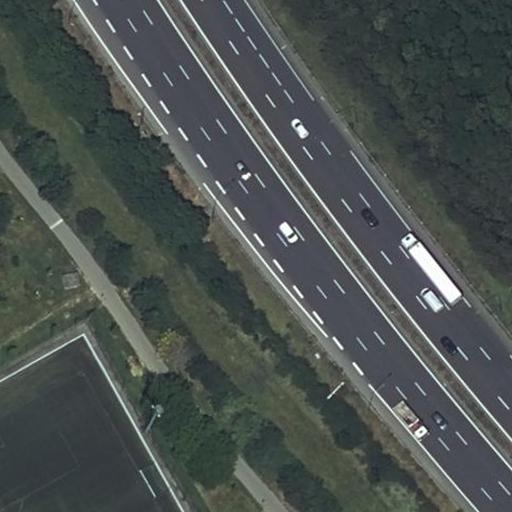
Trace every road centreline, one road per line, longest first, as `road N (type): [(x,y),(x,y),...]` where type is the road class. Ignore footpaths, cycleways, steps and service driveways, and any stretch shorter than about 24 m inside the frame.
road 1 (motorway): [(122,0),(350,321),(509,511)]
road 2 (motorway): [(511,402),(325,165),(210,0)]
